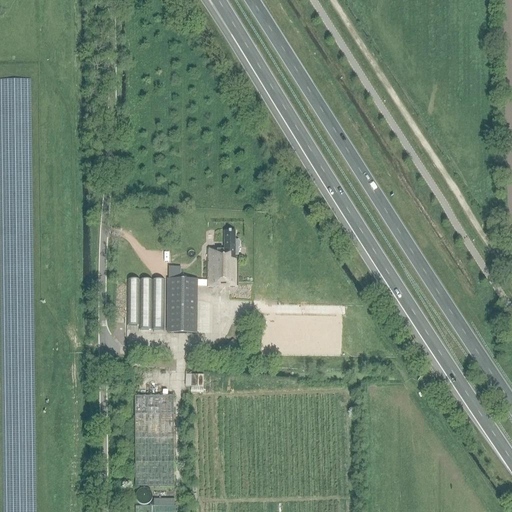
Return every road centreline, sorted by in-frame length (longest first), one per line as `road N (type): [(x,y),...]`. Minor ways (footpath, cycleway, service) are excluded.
road 1 (trunk): [(218,0),(511,461)]
road 2 (unclassified): [(104,511),(111,0)]
road 3 (trunk): [(511,404),(251,0)]
road 4 (track): [(511,280),(332,0)]
